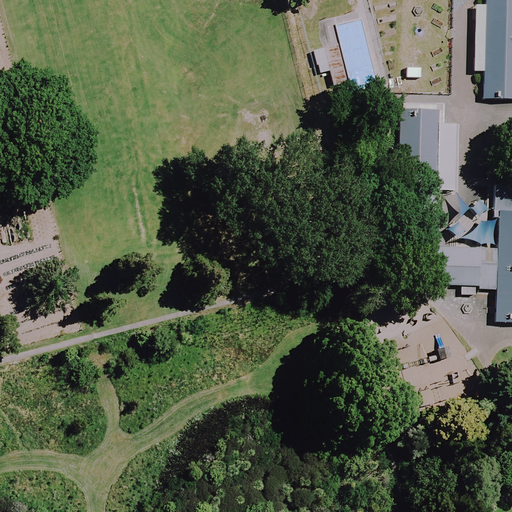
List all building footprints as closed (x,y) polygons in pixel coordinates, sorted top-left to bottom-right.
[(438,0),(399,0),(398,94),(437,94),(438,0)] [(511,0),(483,0),(482,99),(511,99),(511,0)] [(336,79),(324,39),(306,44),(317,84),(336,79)] [(436,110),(392,109),(391,205),(435,206),(436,110)] [(511,325),(511,211),(494,211),(493,325),(511,325)] [(477,249),(428,248),(427,290),(477,291),(477,249)]
